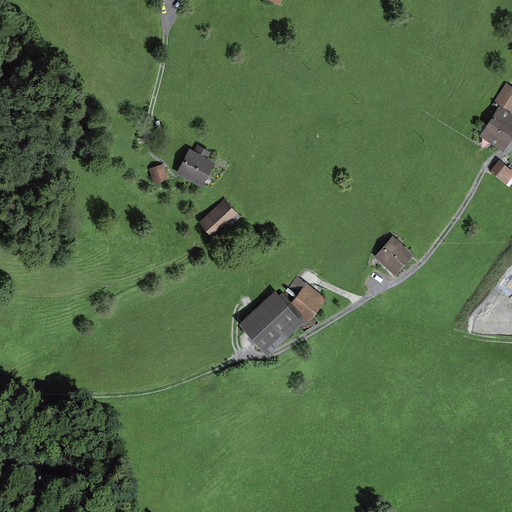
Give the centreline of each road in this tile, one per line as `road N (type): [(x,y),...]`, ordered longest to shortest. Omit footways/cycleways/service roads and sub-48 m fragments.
road 1 (residential): [(511,143),(488,159),(412,269),(285,345)]
road 2 (track): [(162,0),(168,45),(148,132),(152,146)]
